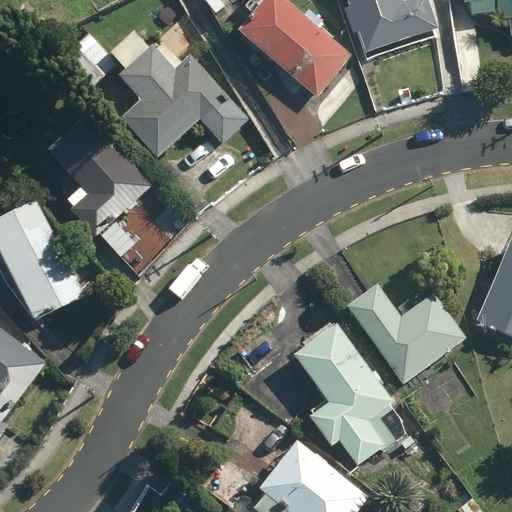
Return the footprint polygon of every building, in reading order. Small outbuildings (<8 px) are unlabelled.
[(279,0),(268,0),(239,36),(319,103),(353,61),(318,32),(323,27),(309,15),(305,21),(279,0)] [(346,0),(351,12),(345,14),(353,39),(360,37),(367,59),(439,34),(427,0),(346,0)] [(511,0),(464,0),(465,7),(470,6),(472,19),(508,12),(511,35),(511,0)] [(119,69),(89,37),(58,66),(88,98),(119,69)] [(250,124),(191,60),(183,68),(164,48),(157,55),(153,51),(149,54),(135,39),(111,60),(126,76),(118,83),(141,107),(123,124),(159,163),(200,124),(223,149),(250,124)] [(85,120),(71,105),(44,131),(57,145),(85,120)] [(326,125),(306,108),(284,133),(304,150),(326,125)] [(88,199),(71,214),(97,241),(100,238),(121,260),(135,247),(115,224),(153,189),(89,120),(49,157),(88,199)] [(62,197),(35,167),(24,177),(51,207),(62,197)] [(37,206),(0,224),(0,257),(36,326),(86,300),(37,206)] [(511,245),(477,325),(511,340),(511,245)] [(378,290),(348,312),(403,389),(467,343),(435,299),(402,322),(378,290)] [(338,331),(295,362),(328,408),(309,421),(331,451),(339,445),(358,470),(411,432),(338,331)] [(47,366),(0,332),(0,439),(20,412),(15,409),(47,366)] [(264,501),(256,511),(360,511),(369,500),(296,445),(257,496),(264,501)] [(480,511),(461,490),(447,502),(455,511),(480,511)]
